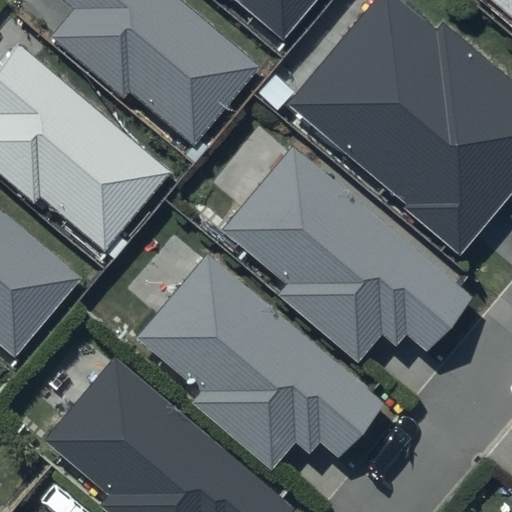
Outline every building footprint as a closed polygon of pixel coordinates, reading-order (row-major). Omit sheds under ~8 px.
[(259,67),(178,0),(62,0),(73,9),(49,37),(125,99),(130,92),(194,145),(259,67)] [(307,0),(237,0),(279,34),(307,0)] [(431,31),(395,0),(377,0),(283,107),(461,262),(511,203),(511,78),(442,18),(431,31)] [(511,0),(494,0),(511,15),(511,0)] [(0,172),(30,198),(36,192),(99,246),(170,164),(17,33),(0,52),(0,172)] [(289,136),(216,222),(282,276),(272,287),(354,357),(379,328),(393,340),(403,329),(422,345),(469,290),(289,136)] [(0,340),(12,351),(80,270),(0,202),(0,340)] [(205,246),(131,330),(195,385),(187,395),(267,464),(292,435),(306,447),(315,436),(333,451),(380,396),(205,246)] [(113,350),(39,433),(105,487),(95,497),(113,511),(281,511),(289,504),(113,350)]
